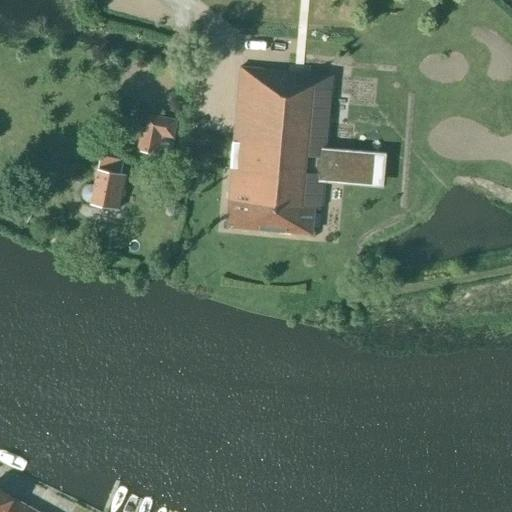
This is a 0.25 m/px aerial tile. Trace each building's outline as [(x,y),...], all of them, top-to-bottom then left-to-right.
[(239,68),(225,227),(248,229),(293,233),(311,235),(314,208),(320,209),(320,207),(313,207),(315,174),(371,179),(373,156),(302,150),(308,86),(293,85),(294,72),(239,68)] [(135,153),(157,157),(160,145),(169,147),(175,120),(147,114),(144,132),(139,131),(135,153)] [(119,174),(121,164),(100,159),(98,170),(97,169),(94,186),(89,185),(85,186),(82,190),(81,194),(82,198),(86,201),(90,202),(90,204),(118,210),(125,175),(119,174)] [(0,211),(26,224),(34,208),(5,193),(0,202),(0,211)] [(0,511),(36,511),(0,491),(0,511)]
